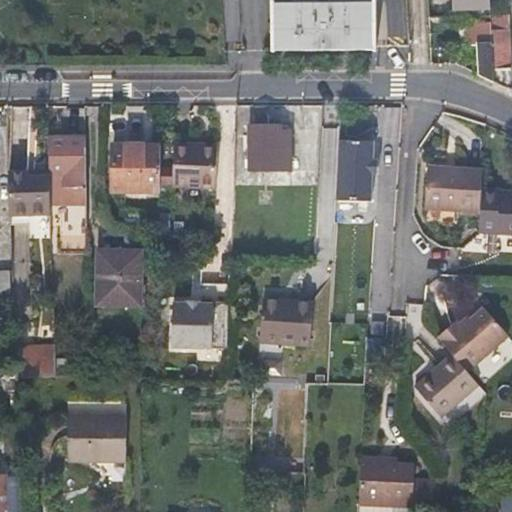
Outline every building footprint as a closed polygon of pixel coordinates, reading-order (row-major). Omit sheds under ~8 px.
[(452,0),(453,9),(488,7),(487,0),(452,0)] [(271,53),(373,53),(372,27),(392,26),(392,5),(270,5),(271,53)] [(489,31),(489,37),(490,42),(491,68),(509,67),(507,30),(489,31)] [(491,68),(490,42),(474,43),(476,77),(492,84),(491,68)] [(279,131),(280,129),(280,126),(247,126),(246,170),(286,170),(287,132),(279,131)] [(85,140),(49,140),(49,172),(50,178),(51,204),(85,205),(85,140)] [(370,141),(336,140),(333,201),(351,201),(351,193),(368,194),(369,174),(369,159),(370,141)] [(216,146),(173,145),(172,188),(215,190),(216,146)] [(158,191),(159,169),(159,146),(111,146),(112,192),(158,191)] [(423,208),(477,211),(478,190),(479,171),(424,168),(423,208)] [(8,173),(10,226),(28,225),(28,215),(27,178),(26,172),(8,173)] [(27,178),(28,215),(51,214),(51,204),(50,178),(27,178)] [(495,197),(495,194),(495,191),(478,190),(477,211),(476,230),(511,232),(511,197),(506,197),(495,197)] [(98,306),(119,307),(141,307),(140,253),(97,253),(98,306)] [(0,304),(6,304),(13,304),(12,272),(0,271),(0,304)] [(280,301),(270,301),(261,300),(257,344),(307,348),(310,310),(280,307),(280,301)] [(280,307),(310,310),(310,304),(280,301),(280,307)] [(183,308),(172,307),(171,350),(212,350),(212,308),(199,308),(199,303),(183,303),(183,308)] [(485,306),(475,315),(464,325),(457,318),(438,335),(453,352),(467,369),(508,331),(485,306)] [(55,347),(40,347),(22,347),(23,376),(56,377),(55,361),(55,347)] [(467,369),(453,352),(415,384),(441,414),(478,381),(467,369)] [(72,362),(55,361),(56,377),(72,378),(72,370),(72,362)] [(88,378),(88,370),(72,370),(72,378),(88,378)] [(69,465),(98,465),(126,465),(125,421),(68,421),(69,465)] [(358,506),(393,508),(420,509),(419,511),(440,511),(440,497),(441,480),(421,479),(422,471),(405,470),(385,469),(386,460),(360,459),(358,506)] [(385,469),(405,470),(405,461),(386,460),(385,469)]
